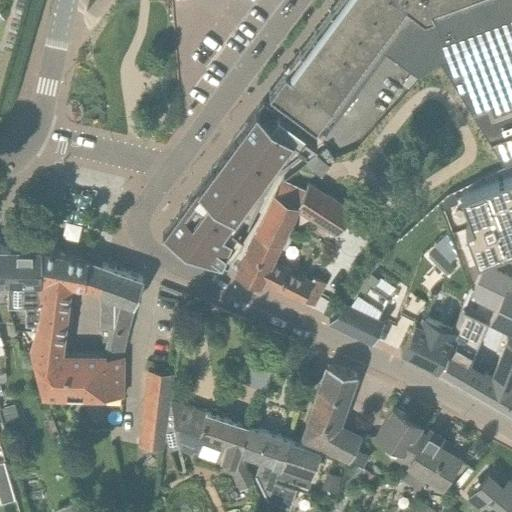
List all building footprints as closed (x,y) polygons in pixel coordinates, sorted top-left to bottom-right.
[(511,0),(336,0),(269,91),(325,134),(385,53),(418,77),(439,62),(504,165),(511,161),(511,0)] [(418,77),(410,71),(401,84),(407,89),(418,77)] [(263,100),(162,235),(228,266),(273,174),(317,140),(263,100)] [(316,155),(305,164),(321,177),(330,167),(316,155)] [(481,260),(511,248),(511,177),(465,194),(476,225),(469,227),(481,260)] [(275,193),(277,194),(258,230),(281,243),(300,205),(308,192),(282,178),(275,193)] [(351,211),(313,185),(308,192),(300,205),(321,219),(338,231),(351,211)] [(441,201),(444,208),(457,203),(454,193),(448,195),(441,201)] [(281,243),(258,230),(237,272),(259,282),(260,280),(314,304),(326,283),(312,275),(310,277),(273,260),(281,243)] [(0,345),(1,345),(3,345),(0,336),(0,319),(7,320),(7,304),(8,304),(9,247),(8,247),(0,247),(0,345)] [(40,248),(9,247),(8,304),(7,304),(7,320),(24,320),(41,320),(43,300),(42,283),(40,248)] [(122,395),(122,355),(120,355),(143,278),(87,257),(40,248),(42,283),(43,300),(41,320),(37,342),(48,393),(122,395)] [(428,259),(441,271),(448,263),(436,251),(428,259)] [(482,302),(495,309),(506,287),(511,290),(511,276),(485,263),(472,288),(476,299),(482,302)] [(380,314),(388,294),(368,281),(351,300),(347,299),(329,318),(372,340),(386,317),(380,314)] [(511,330),(511,290),(506,287),(495,309),(490,320),(511,330)] [(470,307),(452,345),(441,370),(511,410),(511,340),(509,339),(492,375),(486,372),(488,368),(471,360),(473,356),(489,319),(470,307)] [(456,332),(424,316),(419,325),(414,323),(401,350),(438,368),(456,332)] [(280,347),(266,342),(262,353),(276,358),(280,347)] [(240,379),(267,388),(277,358),(250,349),(240,379)] [(359,436),(339,426),(355,373),(356,374),(356,372),(328,364),(297,435),(327,445),(332,447),(348,457),(359,436)] [(148,371),(139,446),(162,450),(164,439),(169,399),(172,375),(148,371)] [(295,384),(290,398),(301,402),(306,388),(295,384)] [(240,451),(242,452),(251,426),(169,399),(164,439),(169,450),(178,446),(235,465),(240,451)] [(2,409),(6,423),(19,420),(15,405),(2,409)] [(407,464),(425,435),(416,430),(420,424),(393,407),(376,433),(402,449),(396,457),(407,464)] [(269,502),(270,502),(291,440),(251,426),(242,452),(262,459),(256,477),(269,502)] [(399,477),(406,481),(415,487),(424,473),(442,484),(459,458),(438,445),(443,438),(429,429),(425,435),(407,464),(399,477)] [(290,509),(297,488),(307,491),(320,450),(291,440),(270,502),(290,509)] [(0,462),(0,502),(1,504),(15,500),(4,462),(0,462)] [(375,475),(365,469),(361,476),(372,482),(375,475)] [(499,511),(511,511),(511,483),(507,489),(488,473),(466,496),(483,511),(485,511),(492,505),(499,511)] [(433,511),(419,503),(412,511),(433,511)] [(456,511),(457,510),(448,503),(440,511),(456,511)]
